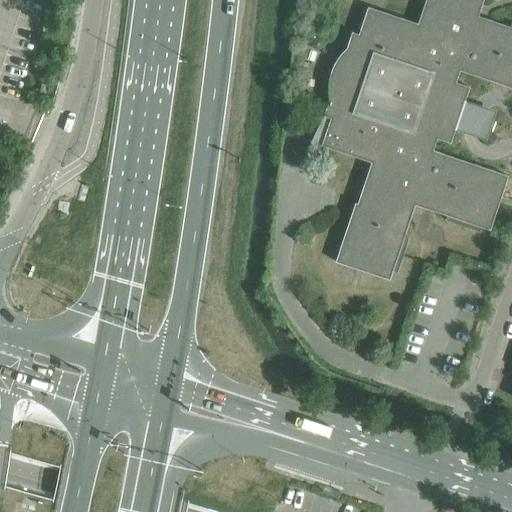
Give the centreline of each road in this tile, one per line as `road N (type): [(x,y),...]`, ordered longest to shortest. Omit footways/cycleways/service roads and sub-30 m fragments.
road 1 (primary): [(166,396),(224,0)]
road 2 (unclassified): [(0,267),(70,112),(93,0)]
road 3 (unclassified): [(423,477),(166,396)]
road 4 (primary): [(160,0),(131,208)]
road 5 (primary): [(131,208),(107,240),(79,308),(19,351)]
road 6 (primary): [(131,208),(102,376)]
road 7 (primary): [(102,376),(73,511)]
